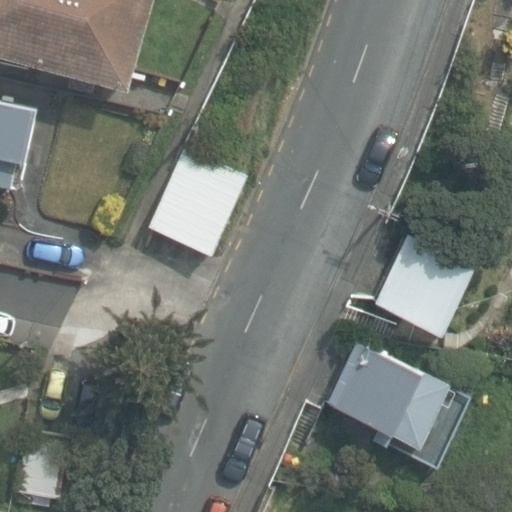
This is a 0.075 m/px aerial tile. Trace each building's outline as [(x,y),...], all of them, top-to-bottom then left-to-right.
[(0,0),(0,52),(130,87),(153,0),(0,0)] [(26,162),(38,108),(0,99),(0,184),(13,187),(18,160),(26,162)] [(151,225),(214,253),(249,174),(187,145),(151,225)] [(377,299),(444,332),(477,264),(410,232),(377,299)] [(356,344),(331,399),(395,429),(419,444),(412,455),(441,468),(475,392),(450,384),(420,374),(356,344)] [(26,428),(16,491),(60,499),(70,435),(26,428)]
